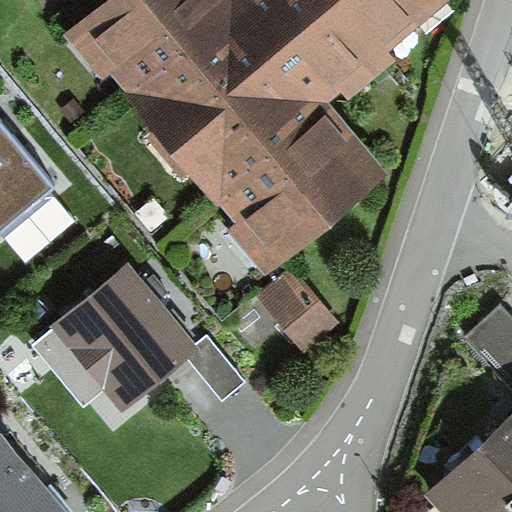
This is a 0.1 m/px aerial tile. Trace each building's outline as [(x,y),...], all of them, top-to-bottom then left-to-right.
[(92,0),(66,21),(104,68),(114,61),(153,109),(146,114),(180,157),(189,149),(239,210),(229,218),(260,256),(381,158),(333,99),(396,48),(389,36),(429,0),(92,0)] [(0,215),(53,173),(14,126),(0,110),(0,215)] [(124,400),(200,335),(129,251),(52,316),(124,400)] [(321,322),(282,273),(251,298),(290,347),(321,322)] [(511,309),(501,298),(463,334),(508,380),(511,375),(511,309)] [(511,511),(511,405),(429,480),(458,511),(511,511)] [(75,511),(58,490),(4,422),(0,425),(0,511),(75,511)]
